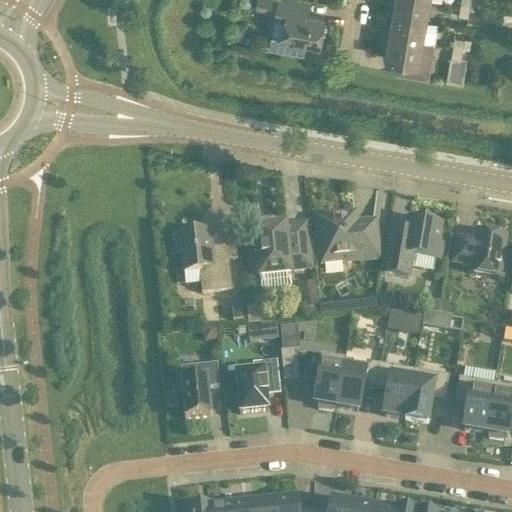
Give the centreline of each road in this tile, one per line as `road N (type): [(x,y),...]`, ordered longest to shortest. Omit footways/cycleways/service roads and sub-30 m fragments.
road 1 (residential): [(93,511),(95,487),(107,473),(295,452),(511,489)]
road 2 (unclassified): [(511,185),(154,120)]
road 3 (tertiary): [(0,321),(21,511)]
road 4 (unclassified): [(27,119),(119,126),(154,120)]
road 5 (unclassified): [(154,120),(33,83)]
